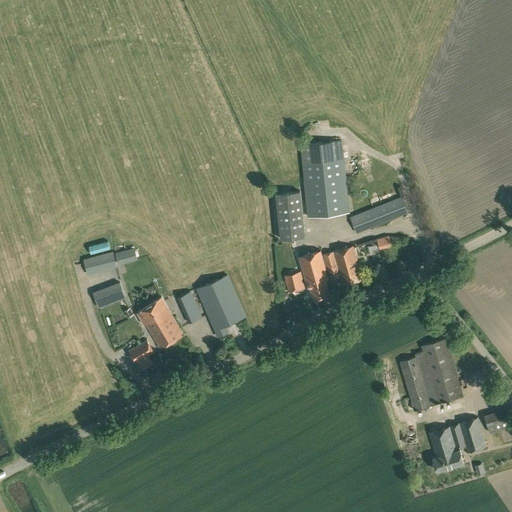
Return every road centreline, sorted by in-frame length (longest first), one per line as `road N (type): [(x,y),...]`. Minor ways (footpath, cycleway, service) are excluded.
road 1 (tertiary): [(0,475),(418,270)]
road 2 (tertiary): [(511,387),(418,270)]
